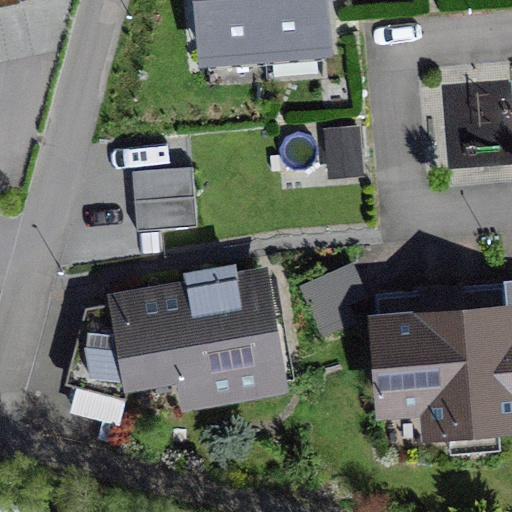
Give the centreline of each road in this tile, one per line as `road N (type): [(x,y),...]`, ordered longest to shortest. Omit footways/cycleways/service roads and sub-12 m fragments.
road 1 (residential): [(114,0),(0,396)]
road 2 (residential): [(0,441),(285,511)]
road 3 (residential): [(511,212),(406,222),(395,49)]
